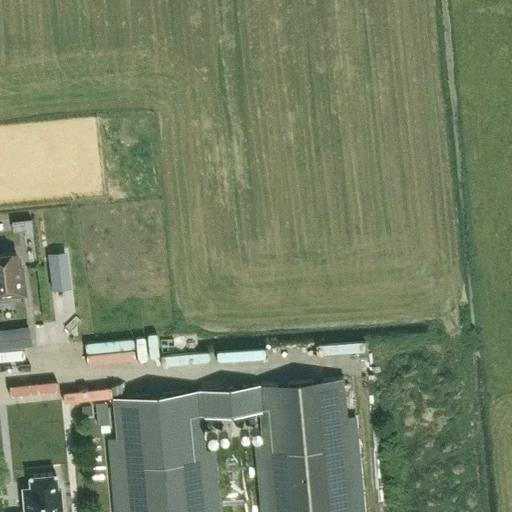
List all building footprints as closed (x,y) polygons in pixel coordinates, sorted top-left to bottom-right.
[(64,289),(59,252),(47,253),(52,290),(64,289)] [(17,255),(0,257),(0,299),(25,296),(22,270),(19,271),(17,255)] [(0,334),(0,350),(34,348),(33,332),(0,334)] [(270,511),(356,511),(343,376),(258,384),(263,434),(264,443),(270,511)] [(112,397),(122,511),(212,511),(203,417),(260,411),(258,384),(112,397)] [(55,485),(54,471),(27,473),(28,485),(20,486),(22,511),(60,511),(58,485),(55,485)]
